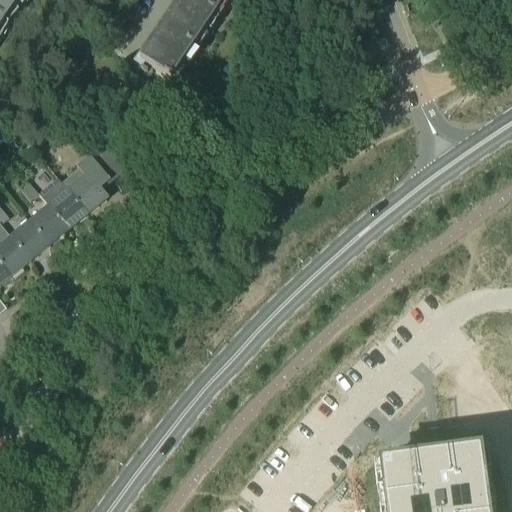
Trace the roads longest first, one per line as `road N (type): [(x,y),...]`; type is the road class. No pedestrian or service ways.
road 1 (residential): [(0,445),(21,454),(76,341),(177,227),(417,97)]
road 2 (secondary): [(419,186),(260,326),(107,511)]
